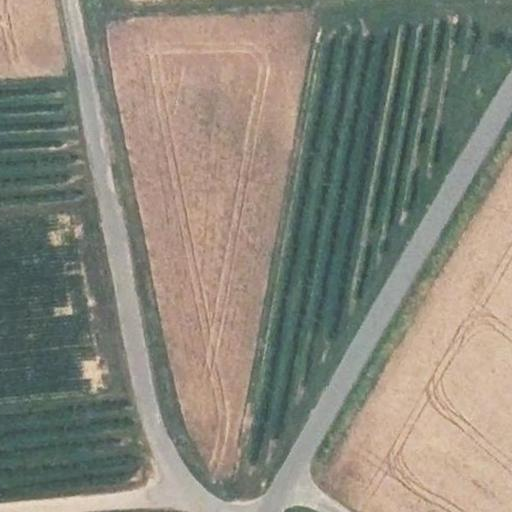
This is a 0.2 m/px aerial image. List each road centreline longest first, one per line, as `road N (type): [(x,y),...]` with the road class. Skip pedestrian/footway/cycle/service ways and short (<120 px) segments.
road 1 (unclassified): [(66,0),(150,418),(187,495),(208,511)]
road 2 (unclassified): [(511,92),(285,479)]
road 3 (track): [(187,495),(0,509)]
